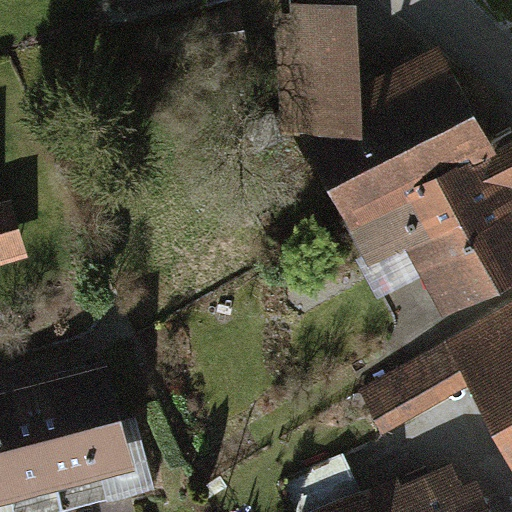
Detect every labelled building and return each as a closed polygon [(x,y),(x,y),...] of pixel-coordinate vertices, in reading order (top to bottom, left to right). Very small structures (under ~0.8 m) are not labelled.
[(342,215),(490,140),(435,39),(359,75),(349,0),(270,0),(273,133),(301,130),(342,215)] [(237,3),(205,10),(214,51),(246,44),(237,3)] [(390,265),(511,202),(511,128),(490,140),(342,215),(362,255),(381,246),(390,265)] [(0,267),(27,260),(10,200),(0,202),(0,267)] [(511,202),(390,265),(403,290),(421,282),(434,308),(511,268),(511,202)] [(511,302),(352,384),(376,431),(468,384),(511,470),(511,302)] [(19,378),(50,487),(130,465),(99,356),(19,378)] [(0,501),(50,487),(19,378),(0,382),(0,501)] [(299,511),(487,511),(474,477),(455,484),(445,458),(355,491),(299,511)] [(283,482),(293,511),(299,511),(355,491),(343,460),(283,482)]
